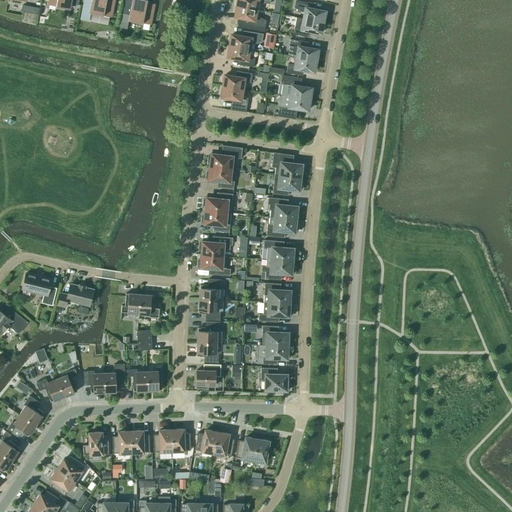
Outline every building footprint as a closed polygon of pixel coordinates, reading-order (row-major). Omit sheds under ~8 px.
[(49,0),(48,4),(56,6),(56,7),(70,10),(71,4),(78,5),(79,0),(49,0)] [(84,0),(81,19),(88,20),(90,14),(103,16),(103,15),(111,16),(114,0),(84,0)] [(125,0),(122,14),(129,15),(128,21),(142,24),(143,22),(150,24),(154,7),(146,3),(147,0),(146,0),(125,0)] [(236,0),(236,6),(256,10),(258,4),(265,3),(265,0),(236,0)] [(303,19),(324,23),(326,16),(324,15),(325,12),(310,9),(311,3),(296,0),(295,0),(294,8),(305,13),(303,19)] [(256,10),(236,6),(234,13),(235,13),(235,17),(250,20),(248,29),(264,32),(266,21),(255,16),(256,10)] [(323,30),(324,23),(303,19),(302,25),(295,25),(293,34),(305,37),(306,31),(321,34),(321,30),(323,30)] [(269,26),(267,33),(275,34),(276,28),(269,26)] [(229,39),(228,46),(249,50),(250,44),(261,43),(263,34),(247,32),(246,38),(231,35),(231,39),(229,39)] [(296,58),(317,61),(318,54),(317,54),(318,50),(303,48),(304,42),(290,39),(289,48),(297,52),(296,58)] [(249,50),(228,46),(227,53),(228,53),(228,57),(242,60),(241,66),(253,68),(255,58),(248,55),(249,50)] [(316,69),(317,61),(296,58),(295,64),(288,64),(286,73),(298,75),(299,70),(314,72),(315,68),(316,69)] [(221,86),(242,90),(243,84),(251,83),(252,74),(240,72),(239,78),(224,75),(224,79),(223,79),(221,86)] [(282,76),(281,86),(282,87),(281,95),(290,97),(311,100),(312,92),(311,92),(311,89),(296,86),(298,78),(282,76)] [(241,96),(242,90),(221,86),(220,94),(221,94),(221,97),(236,100),(234,110),(246,112),(248,99),(241,96)] [(280,104),(278,117),(292,119),(293,108),(308,111),(308,107),(310,107),(311,100),(290,97),(281,95),(280,104)] [(262,107),(256,106),(255,112),(256,112),(255,114),(263,115),(264,107),(262,107)] [(211,162),(210,165),(231,168),(231,163),(236,163),(237,158),(241,159),(242,148),(222,146),(225,147),(224,156),(209,154),(208,162),(211,162)] [(274,178),(299,181),(300,173),(303,173),(304,166),(292,164),(293,155),(273,153),(271,167),(275,168),(274,178)] [(231,168),(210,165),(210,172),(207,172),(206,179),(221,181),(220,187),(217,187),(233,189),(235,177),(230,176),(231,168)] [(299,183),(299,181),(274,178),(272,194),(288,196),(288,195),(285,195),(286,189),(301,190),(302,183),(299,183)] [(226,213),(226,206),(231,206),(233,194),(217,193),(219,194),(219,200),(204,198),(203,206),(206,206),(206,211),(226,213)] [(276,211),(275,218),(295,220),(296,215),(298,215),(299,208),(284,206),(285,200),(288,200),(268,198),(267,205),(269,205),(269,210),(276,211)] [(231,213),(226,213),(206,211),(205,216),(202,216),(202,223),(216,224),(216,231),(213,230),(213,231),(229,232),(230,226),(231,213)] [(275,218),(270,217),(269,224),(267,224),(266,236),(284,238),(284,237),(281,237),(282,231),(297,232),(297,225),(295,225),(295,220),(275,218)] [(202,250),(202,255),(222,256),(222,249),(230,250),(230,245),(232,245),(232,238),(212,236),(212,237),(215,237),(215,243),(200,242),(200,250),(202,250)] [(267,248),(266,260),(291,262),(292,257),(294,257),(295,250),(280,248),(281,242),(284,242),(264,240),(263,247),(267,248)] [(227,257),(222,256),(202,255),(201,260),(199,260),(198,267),(213,268),(212,274),(210,274),(210,275),(229,276),(230,269),(226,269),(227,257)] [(291,262),(266,260),(266,267),(262,266),(261,272),(265,272),(265,279),(281,280),(278,279),(278,273),(293,274),(294,267),(291,267),(291,262)] [(49,286),(51,280),(26,273),(22,289),(43,295),(41,303),(52,306),(56,288),(49,286)] [(200,285),(199,294),(200,294),(200,297),(199,296),(199,299),(218,300),(219,290),(221,290),(222,280),(208,279),(208,285),(200,285)] [(264,302),(289,304),(289,299),(292,299),(292,292),(277,291),(278,285),(280,285),(281,284),(265,283),(264,295),(264,302)] [(67,300),(89,306),(93,290),(84,288),(85,287),(79,285),(79,286),(70,284),(67,295),(60,293),(57,305),(65,307),(67,300)] [(135,295),(135,294),(125,294),(124,306),(121,306),(121,312),(138,314),(140,295),(137,295),(135,295)] [(154,296),(144,295),(144,296),(142,296),(142,295),(140,295),(138,314),(148,314),(148,317),(158,318),(159,309),(153,308),(154,296)] [(199,304),(198,313),(206,314),(206,320),(219,321),(220,310),(217,310),(218,300),(199,299),(199,302),(200,302),(199,304)] [(288,309),(289,304),(264,302),(263,315),(259,314),(258,321),(278,322),(275,322),(276,316),(291,316),(291,309),(288,309)] [(8,326),(18,334),(28,322),(15,312),(10,319),(0,311),(0,334),(1,335),(8,326)] [(197,339),(197,342),(216,343),(220,343),(221,332),(219,332),(219,322),(206,322),(205,328),(198,328),(197,337),(198,337),(198,339),(197,339)] [(267,333),(266,345),(287,346),(287,341),(289,341),(290,334),(275,333),(275,327),(278,327),(262,326),(262,333),(267,333)] [(151,350),(151,330),(137,331),(137,350),(151,350)] [(197,347),(196,356),(204,356),(204,362),(218,363),(218,353),(220,353),(220,343),(216,343),(197,342),(197,345),(198,345),(197,347)] [(287,346),(266,345),(257,345),(257,364),(277,365),(277,364),(274,364),(274,358),(289,359),(289,351),(286,351),(287,346)] [(78,362),(74,353),(68,356),(71,364),(78,362)] [(114,373),(104,373),(104,392),(119,392),(118,384),(124,384),(124,364),(113,365),(114,373)] [(220,365),(206,365),(206,371),(196,370),(196,388),(206,388),(206,385),(215,385),(215,376),(220,377),(220,365)] [(161,390),(160,367),(155,368),(155,372),(146,372),(147,391),(150,391),(150,390),(152,390),(152,391),(161,390)] [(277,368),(261,368),(261,380),(266,380),(265,390),(288,390),(288,383),(286,383),(286,375),(274,375),(274,369),(277,369),(277,368)] [(56,379),(64,397),(77,392),(71,378),(77,375),(74,369),(65,373),(66,375),(56,379)] [(147,391),(146,372),(136,372),(136,370),(126,370),(126,377),(132,376),(133,391),(142,391),(142,390),(144,390),(144,391),(147,391)] [(104,392),(104,373),(94,374),(93,371),(83,372),(84,385),(90,385),(90,393),(104,392)] [(50,402),(64,397),(56,379),(47,383),(45,379),(36,383),(39,391),(45,388),(50,402)] [(22,391),(26,394),(30,388),(26,385),(22,391)] [(25,406),(20,414),(35,425),(43,413),(37,409),(40,404),(29,396),(23,405),(25,406)] [(6,430),(20,439),(23,434),(27,437),(35,425),(20,414),(14,423),(12,421),(6,430)] [(153,452),(172,451),(171,430),(159,431),(159,435),(153,435),(153,452)] [(171,430),(172,451),(190,451),(190,433),(183,434),(183,430),(171,430)] [(195,450),(213,453),(217,432),(205,430),(204,434),(198,433),(195,450)] [(0,452),(12,460),(20,449),(7,440),(10,435),(5,431),(0,439),(0,452)] [(130,432),(131,453),(149,452),(149,435),(142,435),(142,431),(130,432)] [(113,454),(131,453),(130,432),(118,432),(119,436),(112,436),(113,454)] [(217,432),(213,453),(231,457),(234,440),(227,438),(228,434),(217,432)] [(101,433),(89,433),(89,445),(83,445),(83,455),(109,454),(108,436),(101,437),(101,433)] [(235,457),(253,461),(257,440),(245,437),(245,441),(238,440),(235,457)] [(265,463),(268,442),(257,440),(253,461),(265,463)] [(0,469),(4,472),(12,460),(0,452),(0,469)] [(57,469),(74,481),(85,466),(70,456),(66,462),(63,459),(57,469)] [(227,483),(230,470),(221,468),(219,482),(227,483)] [(64,496),(74,481),(57,469),(50,479),(53,481),(50,487),(64,496)] [(264,479),(250,478),(249,486),(263,487),(264,479)] [(170,489),(170,481),(159,481),(159,489),(170,489)] [(33,504),(44,511),(53,511),(57,506),(54,504),(58,499),(47,491),(43,497),(40,494),(33,504)] [(74,504),(80,508),(83,503),(78,499),(74,504)] [(133,511),(133,507),(134,501),(127,501),(127,503),(115,503),(114,511),(133,511)] [(145,501),(139,501),(139,507),(138,511),(156,511),(157,503),(145,503),(145,501)] [(64,509),(69,511),(76,511),(78,510),(68,503),(64,509)] [(114,511),(115,503),(103,503),(97,503),(96,511),(114,511)] [(169,504),(157,503),(156,511),(175,511),(175,507),(169,507),(169,504)]
